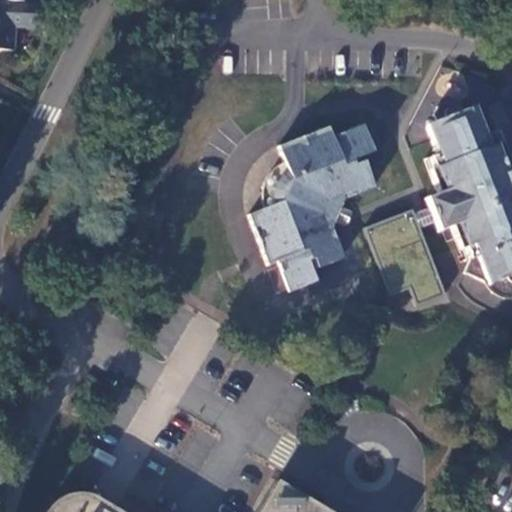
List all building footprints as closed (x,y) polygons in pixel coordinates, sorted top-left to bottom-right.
[(0,51),(13,52),(14,28),(39,28),(40,4),(30,3),(0,2),(0,51)] [(418,230),(433,224),(437,233),(442,231),(450,228),(455,240),(459,251),(464,249),(469,260),(464,274),(482,282),(482,283),(484,287),(487,292),(490,295),(494,298),(499,300),(504,301),(509,301),(511,300),(511,174),(495,133),(483,137),(473,110),(462,115),(458,106),(450,102),(436,108),(433,116),(436,125),(425,129),(435,156),(429,159),(433,169),(428,171),(437,195),(424,200),(428,209),(412,215),(418,230)] [(340,208),(343,201),(373,189),(362,162),(353,166),(351,160),(371,152),(361,126),(330,138),(327,128),(276,148),(282,163),(280,164),(275,167),(271,170),(268,173),(265,177),(262,183),(261,186),(260,191),(259,196),(259,201),(260,206),(261,210),(246,216),(266,267),(276,263),(287,293),(314,283),(306,262),(312,260),(315,269),(342,259),(331,229),(334,221),(345,226),(351,212),(340,208)] [(418,230),(412,215),(411,211),(362,230),(389,298),(409,290),(416,307),(445,296),(418,230)] [(325,511),(275,483),(257,511),(114,511),(88,497),(75,495),(61,498),(47,509),(44,511),(325,511)]
